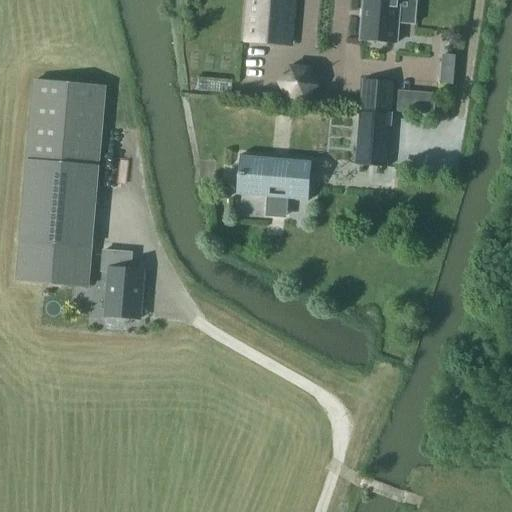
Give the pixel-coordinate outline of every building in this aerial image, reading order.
[(249,0),(246,41),(289,45),(292,0),(249,0)] [(358,0),(356,40),(392,43),(395,0),(358,0)] [(442,56),(440,84),(452,85),(455,58),(442,56)] [(278,83),(286,101),(306,103),(317,88),(309,69),(289,67),(278,83)] [(16,281),(88,288),(105,88),(33,82),(16,281)] [(386,168),(390,113),(393,85),(362,82),(360,110),(355,166),(386,168)] [(236,196),(269,199),(308,202),(311,162),(239,156),(236,196)] [(109,273),(105,317),(139,320),(143,272),(130,271),(131,254),(103,252),(101,273),(109,273)]
